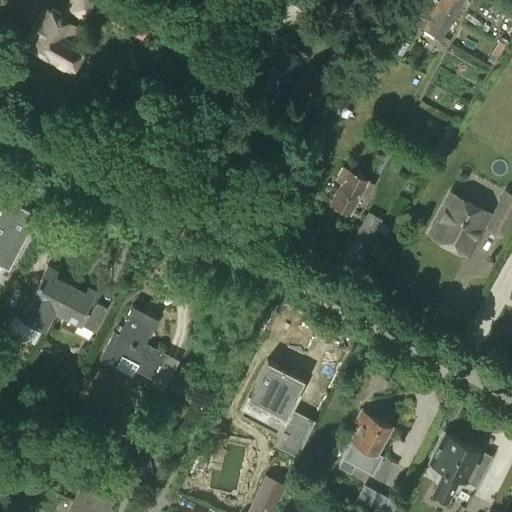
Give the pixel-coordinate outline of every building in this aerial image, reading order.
[(37,27),(27,44),(34,48),(34,52),(41,56),(44,54),(72,70),(86,48),(71,39),(79,27),(75,24),(80,15),(89,21),(100,1),(99,0),(76,0),(65,19),(60,16),(61,11),(54,7),(50,10),(48,9),(45,13),(43,12),(35,26),(37,27)] [(307,0),(287,0),(302,9),(307,0)] [(425,0),(412,23),(441,39),(463,0),(439,0),(438,2),(434,0),(425,0)] [(114,21),(142,38),(151,23),(119,4),(112,15),(114,21)] [(273,55),(255,82),(278,98),(308,53),(285,37),(283,41),(273,34),(263,48),(273,55)] [(319,114),(327,99),(313,91),(305,105),(319,114)] [(416,149),(426,155),(430,149),(430,142),(423,139),(417,143),(416,149)] [(308,157),(304,163),(311,167),(314,161),(308,157)] [(336,178),(342,181),(331,201),(350,211),(367,178),(343,166),(336,178)] [(431,233),(468,253),(484,221),(504,228),(501,233),(502,234),(511,214),(511,195),(505,192),(493,215),(451,193),(431,233)] [(0,195),(0,265),(9,270),(37,216),(0,195)] [(361,231),(376,237),(384,216),(369,209),(361,231)] [(47,265),(31,295),(14,287),(2,309),(44,332),(56,310),(70,283),(54,275),(57,270),(47,265)] [(85,292),(70,283),(56,310),(65,315),(60,324),(73,331),(78,322),(81,323),(98,292),(88,286),(85,292)] [(114,330),(100,357),(132,374),(135,368),(150,376),(163,351),(144,341),(156,317),(132,304),(117,332),(114,330)] [(314,419),(289,406),(304,378),(266,359),(239,412),(281,434),(276,445),(296,455),(314,419)] [(352,440),(339,465),(351,472),(355,463),(372,472),(381,455),(376,452),(379,446),(386,434),(391,425),(387,423),(389,420),(377,414),(376,417),(362,409),(356,420),(360,423),(351,440),(352,440)] [(482,471),(473,466),(482,449),(469,442),(470,440),(460,435),(459,437),(446,431),(430,462),(445,470),(433,494),(447,501),(459,478),(466,481),(466,480),(476,485),(482,471)] [(323,450),(310,445),(304,457),(317,463),(323,450)] [(29,461),(15,454),(4,474),(18,481),(29,461)] [(136,481),(152,477),(148,460),(131,464),(136,481)] [(88,471),(74,499),(99,511),(105,511),(119,487),(88,471)] [(269,511),(283,485),(265,476),(247,511),(269,511)] [(381,493),(371,511),(391,511),(397,502),(381,493)] [(99,511),(74,499),(66,511),(99,511)]
